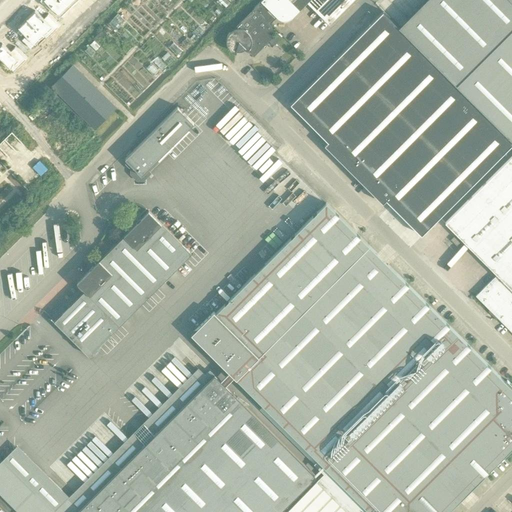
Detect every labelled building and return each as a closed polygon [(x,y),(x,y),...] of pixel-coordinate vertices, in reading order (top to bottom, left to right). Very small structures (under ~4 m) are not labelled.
[(61,0),(43,0),(58,15),(67,6),(61,0)] [(353,0),(261,0),(254,8),(270,24),(277,17),(278,18),(279,19),(281,19),(282,20),(283,20),(285,20),(286,20),(287,20),(288,20),(290,19),(291,18),(292,17),(307,2),(329,24),(353,0)] [(511,137),(511,0),(424,0),(413,12),(400,25),(511,137)] [(272,25),(271,25),(270,24),(254,8),(228,33),(228,34),(227,35),(227,36),(226,37),(226,38),(226,39),(226,40),(226,41),(226,42),(226,43),(227,45),(227,46),(227,47),(228,48),(229,49),(230,49),(231,50),(232,51),(234,52),(235,52),(237,52),(239,52),(241,52),(243,51),(244,50),(245,49),(246,48),(254,56),(270,39),(271,38),(272,37),(272,36),(273,35),(273,34),(273,33),(273,32),(273,31),(273,30),(273,29),(273,28),(272,27),(272,26),(272,25)] [(35,10),(26,19),(44,37),(57,23),(48,14),(44,18),(35,10)] [(421,234),(511,143),(511,140),(383,11),(291,104),(421,234)] [(26,19),(18,28),(26,36),(21,41),(30,50),(44,37),(26,19)] [(2,43),(0,44),(0,59),(10,70),(24,56),(15,47),(11,51),(2,43)] [(95,128),(105,118),(116,107),(73,65),(52,86),(95,128)] [(145,172),(194,123),(177,106),(125,159),(127,161),(125,163),(129,167),(131,165),(133,167),(132,168),(132,174),(137,179),(143,179),(147,175),(145,172)] [(511,156),(445,223),(497,274),(476,295),(511,331),(511,156)] [(505,381),(343,219),(326,202),(215,313),(214,311),(191,334),(318,460),(314,464),(324,474),(316,481),(346,511),(351,511),(355,508),(358,511),(362,511),(366,508),(369,511),(447,511),(504,455),(506,457),(511,451),(511,384),(507,380),(505,381)] [(191,253),(181,243),(149,211),(123,237),(165,279),(191,253)] [(120,325),(165,279),(123,237),(77,282),(85,290),(120,325)] [(89,356),(120,325),(85,290),(54,321),(89,356)] [(278,511),(316,475),(215,374),(210,369),(204,375),(209,380),(155,434),(152,431),(148,435),(150,437),(144,443),(145,444),(86,503),(82,500),(72,510),(74,511),(51,511),(1,462),(0,463),(0,492),(20,511),(278,511)] [(358,511),(355,508),(351,511),(346,511),(316,481),(285,511),(358,511)]
